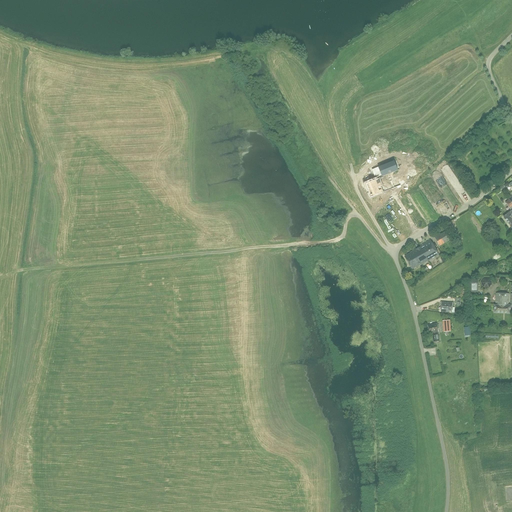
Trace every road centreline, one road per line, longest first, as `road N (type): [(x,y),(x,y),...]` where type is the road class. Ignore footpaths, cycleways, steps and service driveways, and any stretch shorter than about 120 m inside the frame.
road 1 (track): [(335,240),(26,269)]
road 2 (unclassified): [(446,511),(446,464),(429,380),(391,249)]
road 3 (unclassified): [(391,249),(511,171)]
